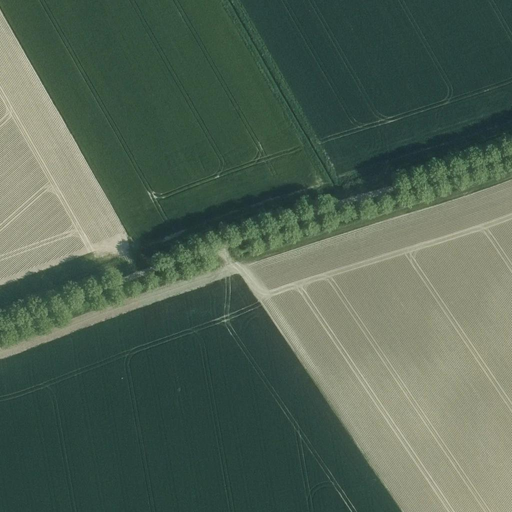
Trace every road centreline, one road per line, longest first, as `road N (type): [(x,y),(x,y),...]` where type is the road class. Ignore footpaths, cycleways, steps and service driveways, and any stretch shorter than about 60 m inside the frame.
road 1 (track): [(211,248),(511,150)]
road 2 (unclassified): [(0,327),(211,248)]
